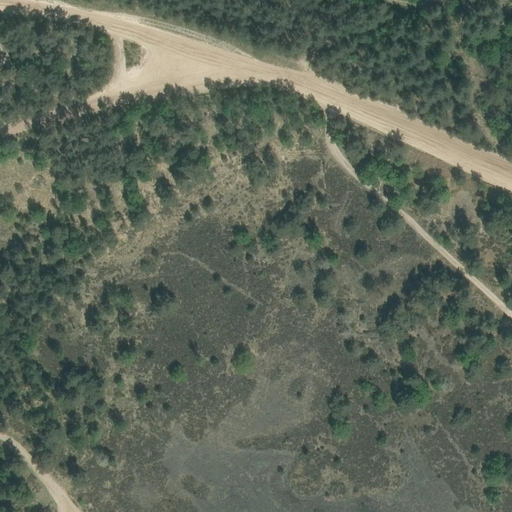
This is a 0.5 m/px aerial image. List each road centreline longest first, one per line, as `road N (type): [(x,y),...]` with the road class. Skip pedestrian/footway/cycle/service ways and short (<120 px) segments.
road 1 (track): [(511,168),(326,92),(40,0)]
road 2 (track): [(511,316),(335,152),(326,92)]
road 3 (track): [(0,130),(122,90),(247,65)]
